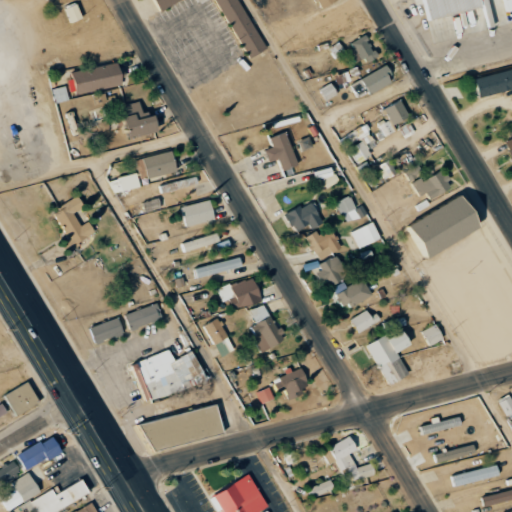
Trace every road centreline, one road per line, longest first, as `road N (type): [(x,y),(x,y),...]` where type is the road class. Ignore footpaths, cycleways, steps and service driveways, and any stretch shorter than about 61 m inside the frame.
road 1 (residential): [(123,0),(431,511)]
road 2 (residential): [(124,476),(511,373)]
road 3 (primary): [(145,511),(0,268)]
road 4 (residential): [(378,0),(511,222)]
